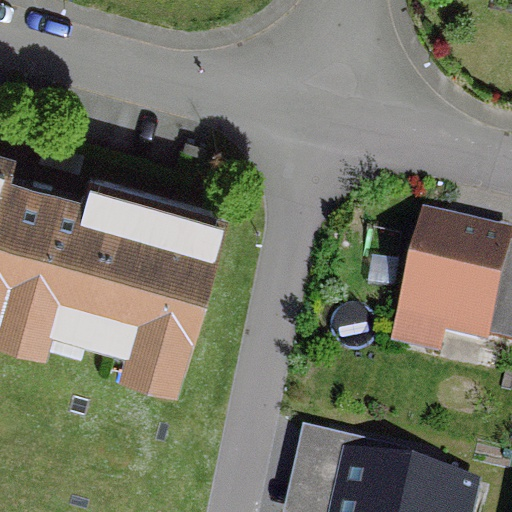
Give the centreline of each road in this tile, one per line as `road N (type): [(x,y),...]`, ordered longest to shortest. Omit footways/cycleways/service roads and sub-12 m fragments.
road 1 (residential): [(308,118),(240,511)]
road 2 (residential): [(0,22),(308,118)]
road 3 (residential): [(308,118),(511,167)]
road 4 (residential): [(340,0),(308,118)]
